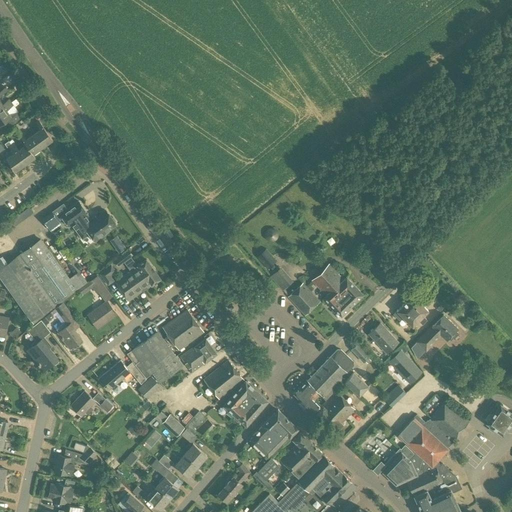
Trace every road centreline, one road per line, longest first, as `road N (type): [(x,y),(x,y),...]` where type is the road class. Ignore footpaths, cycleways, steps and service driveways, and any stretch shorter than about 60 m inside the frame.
road 1 (unclassified): [(272,389),(286,369),(317,356),(511,164)]
road 2 (unclassified): [(131,195),(0,6)]
road 3 (residential): [(46,398),(189,280)]
road 4 (residential): [(406,511),(278,395)]
road 5 (residential): [(278,395),(179,511)]
road 6 (residential): [(272,389),(189,280)]
